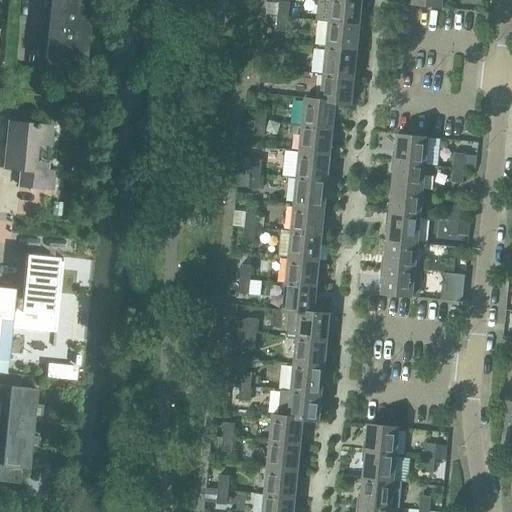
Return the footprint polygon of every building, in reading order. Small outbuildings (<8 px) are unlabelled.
[(51,0),(45,56),(86,60),(92,0),(51,0)] [(317,0),(315,19),(329,21),(360,24),(362,0),(317,0)] [(280,2),(279,16),(289,17),(290,3),(280,2)] [(289,17),(279,16),(278,30),(288,31),(289,17)] [(329,21),(327,47),(358,51),(360,24),(329,21)] [(327,47),(324,74),(355,77),(358,51),(327,47)] [(275,54),(274,69),(284,70),(285,55),(275,54)] [(284,70),(274,69),(272,83),(282,84),(284,70)] [(324,74),(321,99),(321,100),(336,102),(336,103),(352,105),(355,77),(324,74)] [(305,98),(303,125),(334,128),(336,103),(336,102),(321,100),(321,99),(305,98)] [(258,106),(256,120),(266,121),(268,107),(258,106)] [(266,121),(256,120),(255,135),(265,136),(266,121)] [(21,170),(20,186),(53,189),(55,172),(35,170),(38,143),(49,144),(51,126),(9,122),(5,168),(21,170)] [(303,125),(300,151),(331,154),(334,128),(303,125)] [(398,134),(395,161),(427,164),(439,165),(441,138),(398,134)] [(300,151),(297,177),(328,181),(331,154),(300,151)] [(456,153),(455,167),(465,168),(466,154),(456,153)] [(253,159),(251,173),(261,174),(263,160),(253,159)] [(395,161),(393,187),(424,190),(427,164),(395,161)] [(465,168),(455,167),(453,181),(463,182),(465,168)] [(261,174),(251,173),(250,187),(260,188),(261,174)] [(297,177),(295,204),(326,207),(328,181),(297,177)] [(393,187),(390,214),(421,217),(424,190),(393,187)] [(295,204),(292,230),(323,233),(326,207),(295,204)] [(451,205),(449,220),(460,221),(461,206),(451,205)] [(247,211),(246,226),(256,227),(257,212),(247,211)] [(390,214),(387,240),(419,243),(421,217),(390,214)] [(460,221),(449,220),(448,234),(458,235),(460,221)] [(256,227),(246,226),(244,240),(254,241),(256,227)] [(292,230),(289,256),(320,259),(323,233),(292,230)] [(387,240),(385,266),(416,269),(419,243),(387,240)] [(59,262),(59,258),(27,255),(23,299),(14,298),(11,327),(54,332),(56,332),(59,302),(63,262),(59,262)] [(289,256),(287,282),(318,286),(320,259),(289,256)] [(446,258),(444,272),(454,273),(456,259),(446,258)] [(242,264),(241,279),(251,280),(252,265),(242,264)] [(416,269),(385,266),(382,293),(413,297),(416,269)] [(444,272),(441,300),(463,302),(466,275),(444,272)] [(251,280),(241,279),(239,293),(249,294),(251,280)] [(284,310),(290,311),(300,312),(300,310),(315,312),(318,286),(287,282),(284,310)] [(0,360),(8,361),(11,327),(14,298),(15,292),(0,290),(0,360)] [(300,312),(290,311),(287,336),(297,337),(328,340),(331,313),(315,312),(300,310),(300,312)] [(248,318),(247,332),(257,333),(258,319),(248,318)] [(255,347),(257,333),(247,332),(235,331),(233,345),(245,347),(255,347)] [(297,337),(294,364),(326,368),(328,340),(297,337)] [(294,364),(292,391),(323,394),(326,368),(294,364)] [(69,365),(67,380),(77,381),(78,366),(69,365)] [(243,371),(241,385),(251,386),(253,372),(243,371)] [(0,481),(20,483),(21,467),(29,468),(31,453),(38,453),(40,437),(32,436),(34,421),(41,422),(43,405),(35,404),(37,389),(0,384),(0,481)] [(251,386),(241,385),(240,400),(250,401),(251,386)] [(292,391),(282,390),(279,416),(289,417),(304,419),(320,421),(323,394),(292,391)] [(273,415),(271,442),(302,445),(304,419),(289,417),(279,416),(273,415)] [(226,423),(224,437),(234,438),(236,424),(226,423)] [(369,424),(366,451),(397,454),(400,427),(369,424)] [(234,438),(224,437),(223,452),(233,453),(234,438)] [(271,442),(268,468),(299,471),(302,445),(271,442)] [(427,443),(425,457),(435,458),(437,444),(427,443)] [(366,451),(364,477),(395,480),(397,454),(366,451)] [(435,458),(425,457),(424,472),(434,473),(435,458)] [(268,468),(265,494),(296,497),(299,471),(268,468)] [(221,475),(219,489),(229,490),(231,476),(221,475)] [(395,480),(364,477),(361,504),(392,507),(400,508),(403,481),(395,480)] [(229,490),(219,489),(218,503),(228,504),(229,490)] [(265,494),(263,511),(294,511),(296,497),(265,494)] [(421,496),(420,510),(430,511),(432,497),(421,496)]
